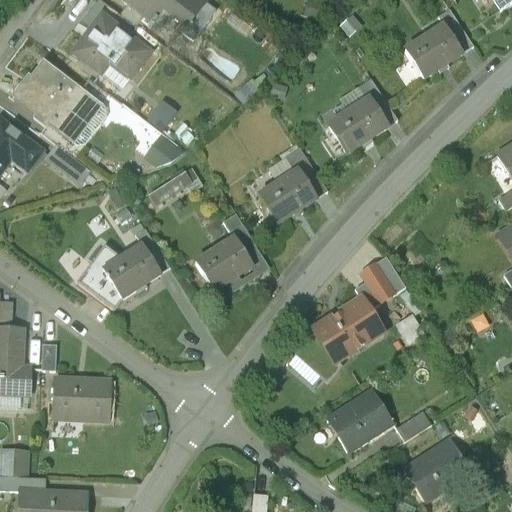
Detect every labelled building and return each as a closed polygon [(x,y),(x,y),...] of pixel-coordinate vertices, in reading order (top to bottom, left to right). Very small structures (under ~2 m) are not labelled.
[(215,17),(192,0),(125,0),(121,6),(126,9),(153,30),(163,17),(185,33),(181,38),(193,47),(215,17)] [(511,0),(489,0),(499,14),(511,5),(511,0)] [(153,30),(126,9),(119,19),(159,49),(166,40),(153,30)] [(472,50),(449,14),(437,22),(443,31),(461,57),(472,50)] [(149,55),(101,19),(71,57),(100,79),(107,69),(127,84),(149,55)] [(443,31),(403,57),(421,84),(461,57),(443,31)] [(97,109),(42,67),(13,105),(35,122),(39,116),(51,126),(47,131),(68,147),(82,129),(97,109)] [(396,123),(371,85),(359,92),(367,104),(385,131),(396,123)] [(367,104),(328,130),(345,157),(385,131),(367,104)] [(162,108),(154,126),(166,131),(174,114),(162,108)] [(42,156),(0,125),(0,176),(9,164),(26,177),(42,156)] [(82,129),(68,147),(47,131),(41,140),(56,152),(73,164),(93,137),(82,129)] [(169,141),(147,160),(162,177),(184,157),(169,141)] [(511,146),(496,156),(511,180),(511,146)] [(73,164),(56,152),(45,166),(78,191),(89,177),(73,164)] [(326,195),(299,153),(287,161),(297,176),(314,203),(326,195)] [(196,172),(153,200),(161,212),(204,185),(196,172)] [(297,176),(257,201),(275,229),(314,203),(297,176)] [(511,191),(497,202),(505,214),(511,209),(511,191)] [(235,219),(222,227),(233,244),(234,243),(240,251),(251,244),(235,219)] [(170,273),(144,234),(134,240),(141,251),(142,251),(160,279),(160,280),(170,273)] [(233,244),(195,269),(213,296),(252,271),(240,251),(234,243),(233,244)] [(141,251),(121,264),(103,250),(76,287),(113,314),(121,304),(135,295),(158,280),(158,281),(160,280),(160,279),(142,251),(141,251)] [(385,260),(373,268),(393,298),(404,290),(399,282),(385,260)] [(511,271),(502,278),(510,291),(511,289),(511,271)] [(365,285),(354,292),(360,302),(368,314),(379,307),(365,285)] [(360,306),(333,323),(332,320),(312,333),(313,335),(293,357),(295,359),(298,355),(326,380),(337,367),(335,366),(354,354),(353,353),(380,335),(380,336),(381,336),(368,314),(360,302),(359,303),(360,306)] [(21,335),(0,333),(0,396),(29,398),(29,382),(28,382),(28,372),(19,371),(21,335)] [(109,389),(54,387),(51,422),(108,424),(109,389)] [(372,394),(328,423),(341,443),(338,445),(346,456),(366,443),(364,439),(390,422),(372,394)] [(423,415),(396,432),(405,445),(431,428),(423,415)] [(450,443),(406,471),(417,490),(415,492),(423,505),(442,492),(440,490),(468,472),(450,443)] [(45,483),(0,480),(0,495),(19,496),(45,497),(45,483)] [(45,497),(19,496),(18,511),(87,511),(88,500),(53,498),(53,497),(45,497)] [(267,511),(269,500),(252,498),(251,511),(267,511)]
